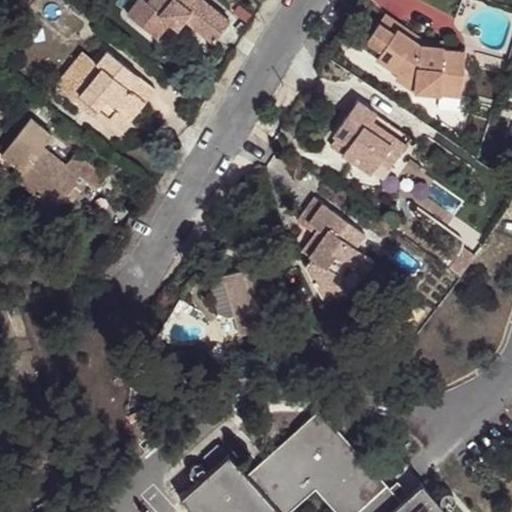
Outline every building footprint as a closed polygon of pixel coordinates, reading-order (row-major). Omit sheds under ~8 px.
[(134,0),(128,6),(157,31),(169,15),(177,21),(185,11),(214,34),(230,14),(212,0),(134,0)] [(380,14),(374,25),(390,34),(393,30),(423,48),(440,48),(440,42),(424,41),(380,14)] [(390,34),(374,25),(363,41),(378,51),(373,59),(397,75),(416,88),(412,92),(438,94),(439,84),(460,86),(461,49),(440,48),(423,48),(393,30),(390,34)] [(106,42),(94,56),(100,61),(75,92),(105,116),(118,101),(125,107),(138,91),(143,95),(155,80),(106,42)] [(100,61),(94,56),(68,87),(75,92),(100,61)] [(416,88),(397,75),(393,80),(412,92),(416,88)] [(459,96),(460,86),(439,84),(438,94),(459,96)] [(130,111),(143,95),(138,91),(125,107),(130,111)] [(385,161),(402,136),(367,112),(371,106),(351,92),(326,126),(340,138),(333,148),(361,169),(374,153),(385,161)] [(118,101),(105,116),(118,126),(130,111),(125,107),(118,101)] [(367,112),(402,136),(405,131),(371,106),(367,112)] [(33,182),(54,199),(66,185),(71,189),(85,173),(93,179),(105,165),(74,140),(65,152),(43,134),(47,129),(28,115),(1,148),(20,164),(16,169),(33,182)] [(45,211),(54,199),(33,182),(23,194),(45,211)] [(314,293),(334,283),(327,267),(334,257),(338,260),(349,246),(339,240),(346,226),(301,193),(285,213),(304,228),(292,243),(302,250),(295,258),(314,293)] [(261,257),(223,268),(232,296),(242,328),(280,316),(261,257)] [(232,296),(223,268),(214,271),(223,298),(232,296)] [(447,511),(425,485),(401,504),(320,413),(248,477),(230,458),(182,502),(189,511),(447,511)] [(151,458),(163,446),(154,434),(140,448),(151,458)]
